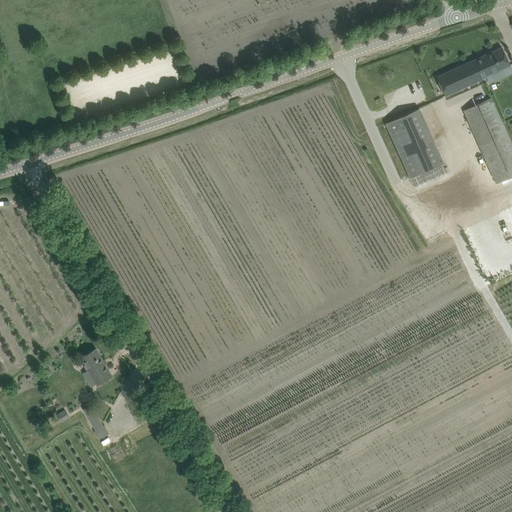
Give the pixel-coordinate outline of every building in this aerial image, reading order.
[(502,47),(436,77),(445,95),(510,65),(502,47)] [(511,144),(491,98),(463,110),(497,183),(511,176),(511,144)] [(410,178),(444,162),(420,108),(385,123),(410,178)] [(103,360),(96,348),(81,357),(88,369),(96,383),(97,385),(112,376),(105,364),(107,363),(105,359),(103,360)] [(90,386),(96,383),(88,369),(82,372),(90,386)] [(83,409),(95,431),(104,426),(91,404),(83,409)] [(65,410),(58,414),(62,421),(66,419),(65,416),(67,415),(65,410)] [(105,425),(104,426),(95,431),(94,432),(98,439),(109,433),(105,425)]
